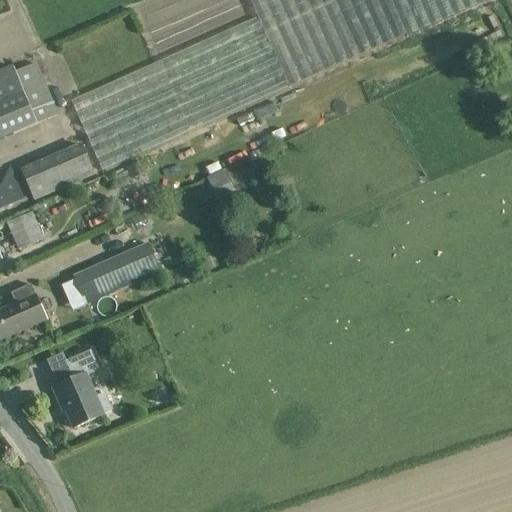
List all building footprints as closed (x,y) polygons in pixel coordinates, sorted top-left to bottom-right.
[(70,101),(102,172),(289,87),(489,1),(488,0),(249,0),(258,18),(70,101)] [(0,70),(0,141),(37,126),(37,125),(58,116),(36,63),(15,73),(12,65),(0,70)] [(33,202),(94,177),(81,145),(20,170),(33,202)] [(0,173),(0,207),(20,199),(8,170),(0,173)] [(44,241),(32,215),(32,214),(7,225),(19,252),(44,241)] [(85,307),(161,274),(148,244),(72,277),(85,307)] [(0,312),(0,339),(28,328),(46,320),(31,285),(10,295),(14,306),(0,312)] [(62,405),(73,429),(103,416),(103,415),(112,411),(104,394),(95,398),(86,376),(99,371),(91,352),(65,363),(73,380),(52,389),(60,406),(62,405)]
